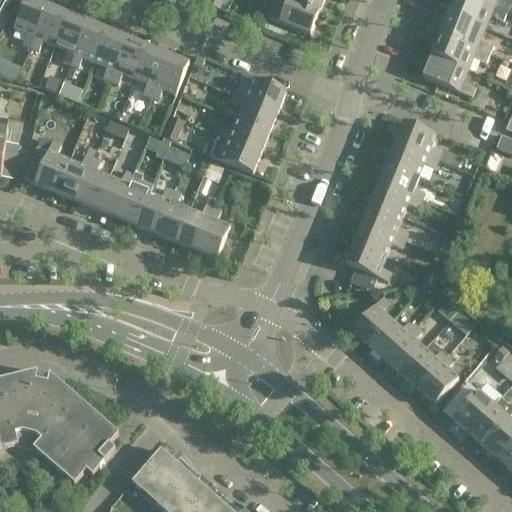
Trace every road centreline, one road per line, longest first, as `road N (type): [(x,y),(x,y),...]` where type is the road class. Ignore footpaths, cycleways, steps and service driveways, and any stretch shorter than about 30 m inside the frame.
road 1 (residential): [(280,511),(133,383),(60,354),(0,361)]
road 2 (residential): [(510,511),(318,342),(267,310)]
road 3 (residential): [(267,310),(0,210)]
road 4 (tertiary): [(243,356),(110,301),(0,298)]
road 5 (residential): [(348,98),(119,0)]
road 6 (tertiary): [(423,511),(243,356)]
road 7 (tertiary): [(0,311),(95,331),(219,390)]
road 8 (residential): [(267,310),(340,137),(348,98)]
road 9 (tertiary): [(219,390),(362,511)]
